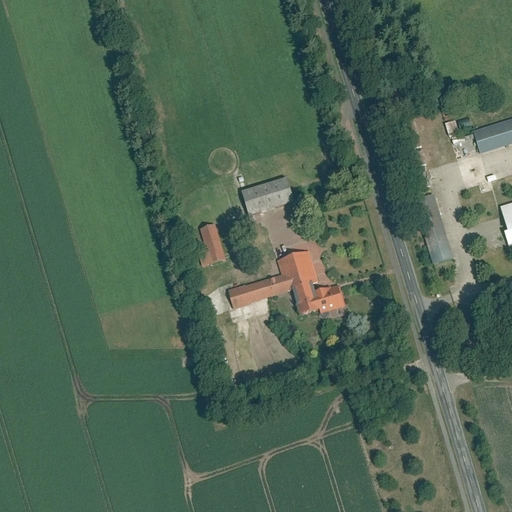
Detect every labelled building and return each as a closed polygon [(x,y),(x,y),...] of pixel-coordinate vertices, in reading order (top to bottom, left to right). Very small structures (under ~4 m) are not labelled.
[(511,119),(471,132),(477,154),(511,143),(511,119)] [(457,121),(446,125),(451,137),(461,134),(457,121)] [(286,179),(241,192),(248,215),(293,202),(286,179)] [(429,179),(412,184),(414,192),(431,186),(429,179)] [(434,194),(413,200),(433,264),(454,257),(434,194)] [(511,202),(498,207),(505,230),(501,231),(507,248),(511,246),(511,202)] [(217,225),(200,229),(205,249),(200,251),(204,267),(226,261),(217,225)] [(283,276),(230,291),(234,308),(292,291),(299,317),(318,311),(319,314),(345,307),(340,287),(320,292),(309,254),(279,262),(283,276)]
